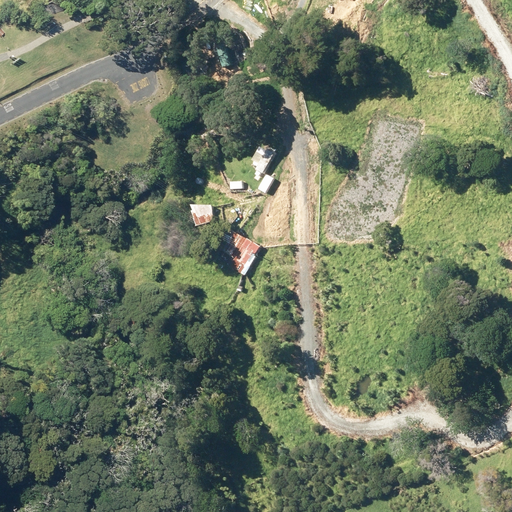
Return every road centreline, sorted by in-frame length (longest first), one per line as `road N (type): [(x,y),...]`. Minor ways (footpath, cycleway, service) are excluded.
road 1 (track): [(204,6),(274,44),(287,87),(312,394),(325,417),(370,430),(414,413),(488,433),(511,405)]
road 2 (tertiary): [(128,57),(0,116)]
